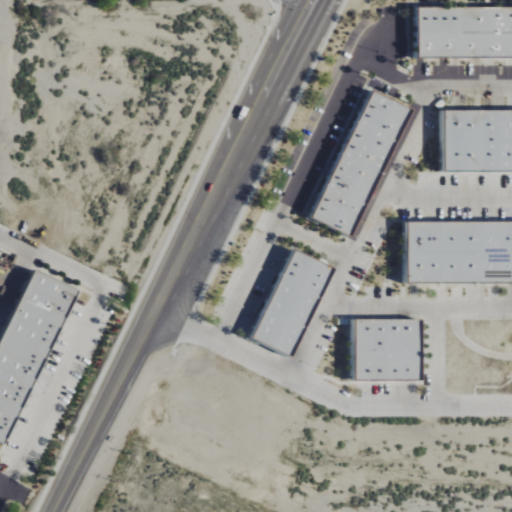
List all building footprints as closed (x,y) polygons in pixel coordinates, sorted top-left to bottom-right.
[(511,7),(418,8),(418,58),(511,57),(511,7)] [(408,107),(369,91),(315,221),(354,237),(408,107)] [(445,172),(511,172),(511,111),(445,111),(445,172)] [(511,222),(408,223),(408,284),(511,283),(511,222)] [(255,343),(295,358),(331,266),(291,250),(255,343)] [(0,343),(0,442),(11,447),(76,288),(31,269),(0,343)] [(422,320),(355,320),(356,382),(423,381),(422,320)]
